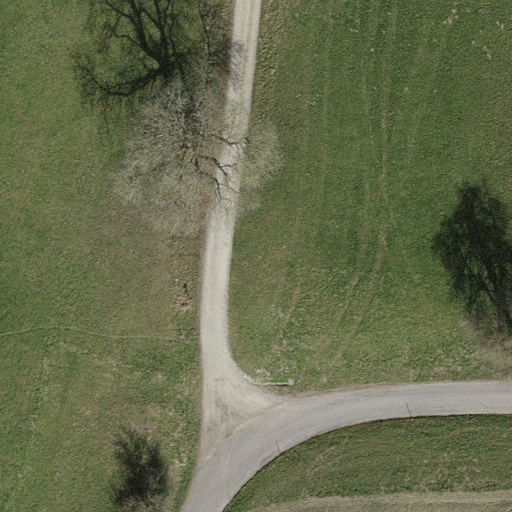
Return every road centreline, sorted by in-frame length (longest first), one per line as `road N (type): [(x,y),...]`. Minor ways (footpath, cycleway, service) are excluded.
road 1 (track): [(241,434),(211,317),(253,0)]
road 2 (unclassified): [(511,393),(395,395),(241,434),(213,511)]
